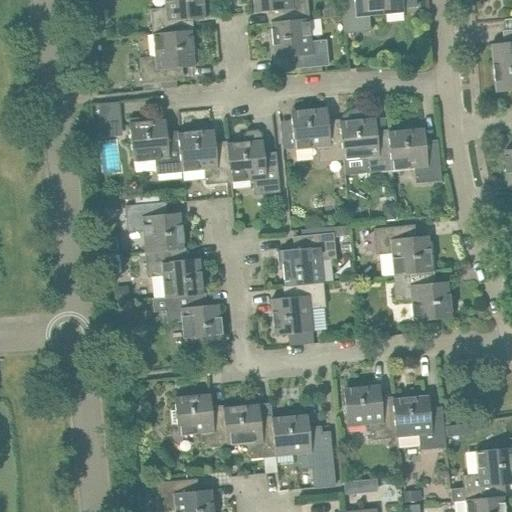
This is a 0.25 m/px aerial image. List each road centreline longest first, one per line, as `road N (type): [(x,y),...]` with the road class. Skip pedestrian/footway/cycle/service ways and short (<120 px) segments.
road 1 (residential): [(511,344),(250,361),(215,217)]
road 2 (residential): [(78,333),(45,0)]
road 3 (residential): [(511,338),(466,214),(452,131)]
road 4 (residential): [(237,92),(447,83)]
road 5 (residential): [(96,511),(78,333)]
